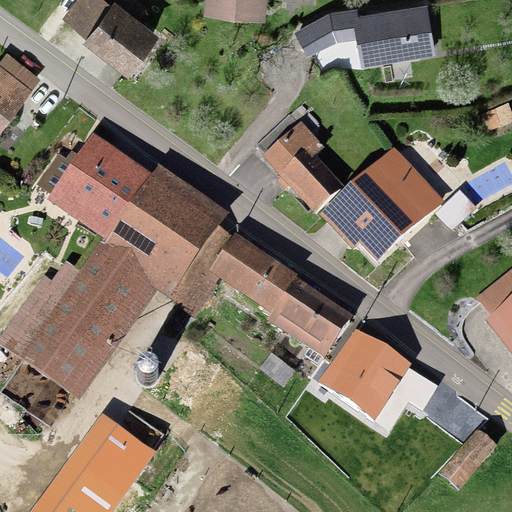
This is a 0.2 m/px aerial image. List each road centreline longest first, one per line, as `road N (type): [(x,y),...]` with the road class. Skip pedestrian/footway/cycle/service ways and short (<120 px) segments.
road 1 (tertiary): [(380,313),(0,28)]
road 2 (residential): [(380,313),(422,272),(511,216)]
road 3 (tertiary): [(511,408),(380,313)]
